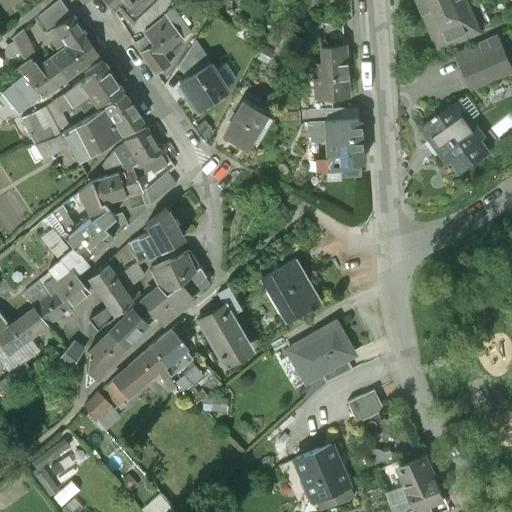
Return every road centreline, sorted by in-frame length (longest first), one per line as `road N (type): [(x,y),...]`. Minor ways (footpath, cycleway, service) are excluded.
road 1 (residential): [(388,245),(416,380),(475,511)]
road 2 (residential): [(373,0),(388,245)]
road 3 (residential): [(79,0),(209,197)]
road 4 (residential): [(388,245),(456,233),(511,202)]
